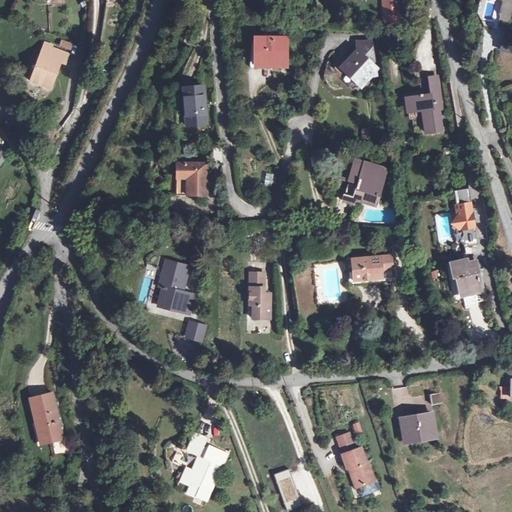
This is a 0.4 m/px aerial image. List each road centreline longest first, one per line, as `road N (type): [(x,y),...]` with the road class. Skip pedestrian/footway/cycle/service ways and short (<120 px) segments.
road 1 (residential): [(511,351),(409,375),(316,382),(183,369),(111,309),(60,241)]
road 2 (residential): [(221,0),(227,185),(235,205),(253,212),(271,202),(301,131)]
road 3 (residential): [(60,241),(69,344),(103,511)]
road 4 (tertiary): [(50,225),(137,62),(156,0)]
road 5 (tertiary): [(439,0),(511,233)]
road 6 (residential): [(47,186),(97,62),(98,0)]
road 7 (track): [(202,373),(208,393),(231,414),(266,511)]
road 8 (residential): [(491,34),(480,71),(511,171)]
